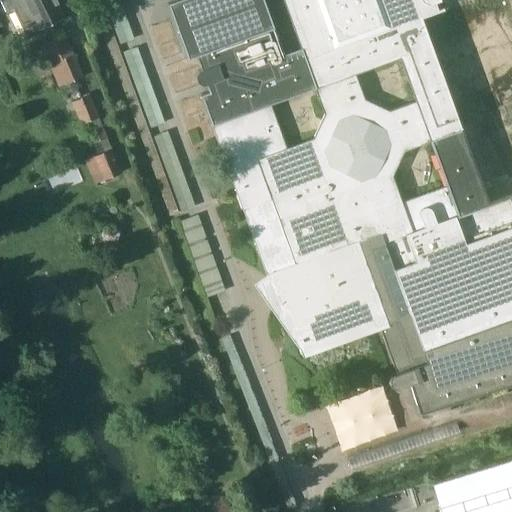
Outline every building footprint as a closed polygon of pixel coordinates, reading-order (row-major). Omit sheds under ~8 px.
[(0,0),(0,1),(5,12),(8,11),(12,9),(13,10),(25,35),(27,34),(37,29),(37,30),(65,16),(56,0),(0,0)] [(511,130),(497,136),(494,129),(490,119),(511,111),(511,5),(510,0),(460,0),(439,8),(436,1),(440,0),(286,0),(288,5),(297,29),(303,47),(284,54),(270,15),(264,0),(173,0),(168,2),(181,38),(182,40),(188,58),(197,55),(202,68),(199,70),(197,72),(197,75),(197,78),(199,81),(201,83),(204,84),(207,83),(210,91),(202,94),(268,275),(268,276),(281,303),(284,309),(287,307),(305,358),(377,332),(382,330),(398,373),(395,375),(393,376),(391,378),(390,381),(391,384),(392,386),(395,388),(397,389),(400,388),(412,384),(422,413),(423,413),(511,384),(511,130)] [(58,87),(83,77),(65,35),(41,44),(50,64),(48,64),(58,87)] [(80,124),(99,117),(90,94),(71,102),(80,124)] [(93,143),(107,137),(103,129),(89,135),(93,143)] [(113,148),(84,160),(94,184),(123,171),(113,148)] [(214,260),(195,267),(206,297),(225,290),(214,260)] [(511,511),(511,459),(464,474),(475,511),(511,511)]
